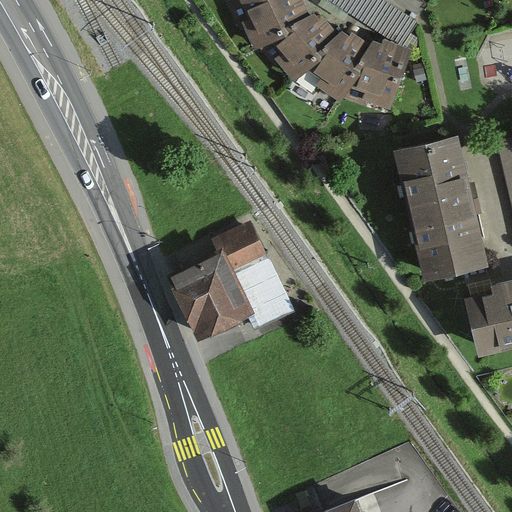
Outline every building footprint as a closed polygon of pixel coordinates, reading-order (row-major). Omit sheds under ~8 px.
[(255,50),(263,47),(287,38),(286,34),(310,22),(301,1),(296,4),(293,0),(252,0),(231,3),(241,28),(247,29),(255,50)] [(418,21),(383,0),(328,0),(328,1),(402,46),(418,21)] [(296,83),(303,78),(320,64),(317,60),(342,41),(325,23),(321,26),(314,19),(310,22),(286,34),(287,38),(263,47),(274,63),(278,61),(296,83)] [(355,75),(371,50),(353,39),(350,42),(344,38),(342,41),(317,60),(320,64),(303,78),(340,102),(346,94),(358,77),(355,75)] [(374,46),(371,50),(355,75),(358,77),(346,94),(390,110),(409,54),(386,46),(385,50),(374,46)] [(511,137),(499,141),(511,195),(511,137)] [(460,139),(399,153),(425,273),(487,260),(460,139)] [(217,263),(179,280),(205,337),(260,312),(240,269),(265,258),(250,224),(208,243),(217,263)] [(511,289),(476,298),(488,351),(511,346),(511,289)] [(377,511),(372,498),(334,511),(377,511)]
